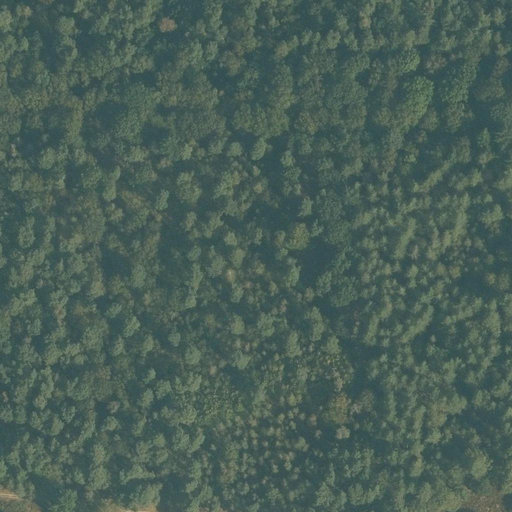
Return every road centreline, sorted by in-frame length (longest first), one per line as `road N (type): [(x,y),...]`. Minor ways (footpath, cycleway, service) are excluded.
road 1 (unclassified): [(0,110),(511,104)]
road 2 (track): [(116,504),(82,110)]
